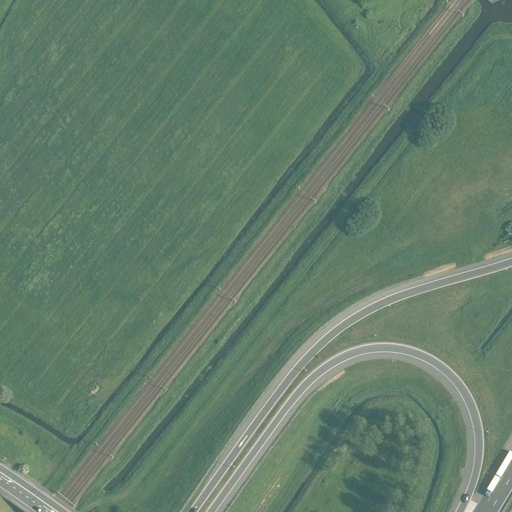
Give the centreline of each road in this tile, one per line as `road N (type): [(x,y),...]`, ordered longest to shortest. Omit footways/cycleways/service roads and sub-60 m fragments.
road 1 (track): [(511,37),(499,36),(477,55),(122,499),(84,511)]
road 2 (motorway): [(214,511),(301,388),(347,354),(373,348),(424,356),(468,397),(479,450),(460,511)]
road 3 (motorway): [(511,260),(394,295),(348,318),(299,363),(191,511)]
